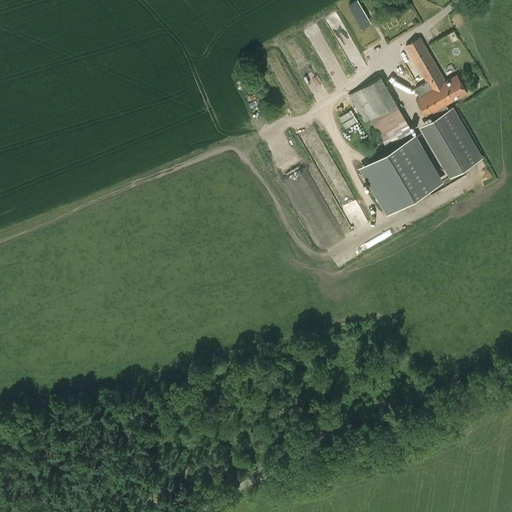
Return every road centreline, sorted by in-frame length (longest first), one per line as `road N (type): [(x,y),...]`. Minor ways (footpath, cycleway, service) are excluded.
road 1 (tertiary): [(197,511),(246,480),(409,428),(511,376)]
road 2 (unknown): [(269,132),(340,97),(399,42),(463,0)]
